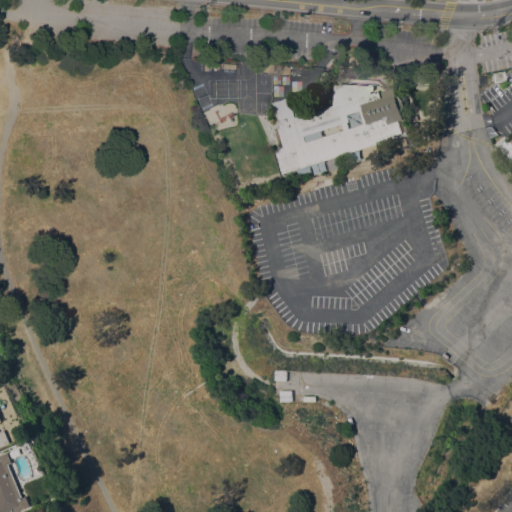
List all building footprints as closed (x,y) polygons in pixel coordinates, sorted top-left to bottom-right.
[(287,74),(273,73),(273,66),(288,67),(287,74)] [(275,150),(283,147),(277,128),(283,126),(282,122),(280,123),(273,102),(289,97),(295,117),(333,105),(335,85),(339,85),(339,83),(374,86),(374,90),(371,91),(372,93),(379,91),(381,97),(384,96),(382,91),(394,87),(397,95),(400,96),(403,98),(404,101),(404,105),(403,109),(402,111),(405,119),(399,121),(403,132),(391,136),(391,138),(282,173),(275,150)] [(511,159),(507,152),(505,152),(502,145),(504,144),(505,145),(508,142),(507,141),(511,137),(511,159)] [(286,380),(274,379),(275,369),(287,370),(286,380)] [(292,389),(292,400),(279,400),(279,390),(292,389)] [(335,404),(334,409),(326,406),(327,401),(335,404)] [(0,409),(5,421),(0,423),(0,429),(1,432),(7,429),(12,443),(0,447),(0,409)] [(0,511),(0,455),(5,453),(5,455),(11,453),(33,507),(20,511),(0,511)]
